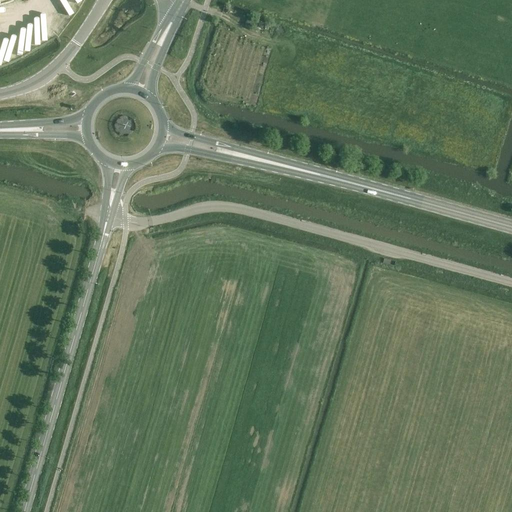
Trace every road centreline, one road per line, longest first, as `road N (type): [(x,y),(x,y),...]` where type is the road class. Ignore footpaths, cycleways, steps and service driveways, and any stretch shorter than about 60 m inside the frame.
road 1 (primary): [(511,227),(162,136)]
road 2 (tertiary): [(25,511),(117,165)]
road 3 (unclassified): [(0,94),(39,83),(77,45),(105,0)]
